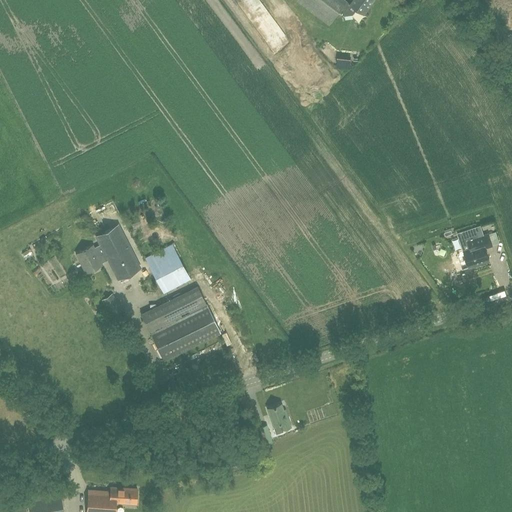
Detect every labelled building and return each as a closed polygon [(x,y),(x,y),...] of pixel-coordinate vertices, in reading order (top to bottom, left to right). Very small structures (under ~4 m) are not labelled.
[(354,0),(351,5),(364,14),(373,0),(354,0)] [(291,14),(289,7),(281,10),(283,17),(291,14)] [(351,70),(352,63),(338,61),(337,68),(351,70)] [(464,226),(463,223),(458,209),(436,216),(440,230),(452,226),(453,230),(454,230),(463,227),(464,227),(464,226)] [(103,249),(95,253),(92,246),(77,254),(86,272),(101,265),(100,262),(107,258),(118,279),(140,268),(118,226),(96,237),(103,249)] [(464,251),(457,254),(462,270),(483,263),(488,262),(489,261),(489,260),(488,257),(485,248),(492,246),(488,234),(483,236),(480,227),(458,234),(464,251)] [(164,293),(190,279),(172,245),(146,259),(164,293)] [(142,314),(164,360),(220,333),(197,287),(142,314)] [(114,314),(121,310),(111,294),(104,299),(114,314)] [(282,432),(282,430),(290,427),(285,410),(283,410),(281,404),(268,408),(276,434),(282,432)] [(306,413),(300,415),(302,422),(308,420),(306,413)] [(266,425),(260,427),(265,444),(271,442),(266,425)] [(115,465),(127,461),(125,453),(113,457),(115,465)] [(244,454),(225,460),(230,473),(249,466),(245,454),(244,454)] [(30,511),(64,511),(59,484),(27,490),(30,511)] [(115,487),(115,492),(88,490),(87,511),(115,511),(116,502),(137,503),(137,488),(115,487)] [(0,511),(26,511),(24,495),(0,499),(0,511)]
